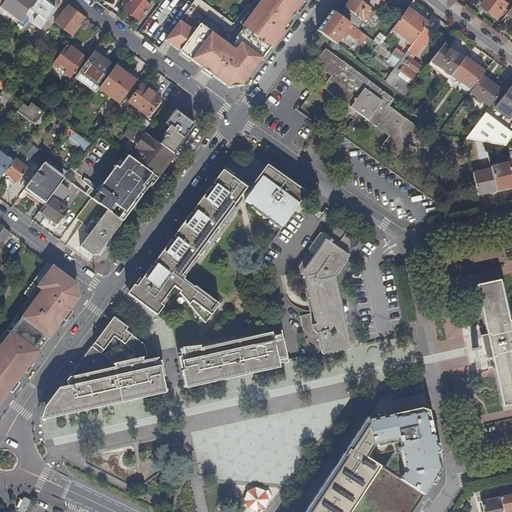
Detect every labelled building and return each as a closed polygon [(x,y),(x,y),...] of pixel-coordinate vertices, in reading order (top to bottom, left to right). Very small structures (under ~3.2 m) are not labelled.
[(3,0),(0,5),(0,8),(19,22),(34,1),(32,0),(3,0)] [(19,22),(16,26),(20,29),(26,22),(30,25),(32,22),(40,28),(53,10),(39,0),(34,0),(34,1),(19,22)] [(137,0),(129,0),(121,11),(139,24),(150,9),(137,0)] [(280,39),(244,12),(233,27),(197,0),(194,0),(191,5),(262,58),(269,48),(271,50),(280,39)] [(292,18),(268,0),(254,0),(249,7),(248,7),(244,12),(280,39),(284,32),(282,31),(292,18)] [(268,0),(292,18),(305,0),(268,0)] [(356,0),(348,0),(337,16),(350,26),(353,28),(355,29),(370,9),(356,0)] [(378,0),(367,0),(380,9),(383,4),(378,0)] [(486,0),(482,6),(497,17),(506,4),(500,0),(486,0)] [(262,58),(191,5),(163,42),(227,89),(241,86),(262,58)] [(71,38),(84,21),(66,7),(53,25),(71,38)] [(392,31),(411,45),(412,44),(422,30),(426,25),(406,11),(392,30),(392,31)] [(337,16),(331,12),(316,32),(335,46),(338,42),(342,45),(348,36),(347,35),(350,30),(348,28),(350,26),(337,16)] [(32,22),(30,25),(38,31),(40,28),(32,22)] [(388,35),(392,31),(392,30),(382,22),(378,28),(388,35)] [(355,29),(353,28),(352,31),(350,30),(347,35),(348,36),(361,45),(367,38),(355,29)] [(422,30),(412,44),(420,50),(431,36),(422,30)] [(378,33),(373,42),(381,46),(385,36),(378,33)] [(66,45),(51,66),(57,71),(58,69),(63,72),(62,74),(69,79),(84,60),(87,62),(93,53),(88,49),(82,56),(66,45)] [(429,63),(449,78),(461,60),(442,46),(429,63)] [(391,56),(380,48),(376,53),(387,61),(391,56)] [(393,103),(324,52),(313,66),(331,79),(322,91),(387,139),(380,148),(395,159),(409,141),(414,145),(422,134),(388,109),(393,103)] [(87,62),(78,74),(99,89),(114,69),(93,53),(87,62)] [(399,62),(391,56),(387,61),(386,64),(394,70),(399,62)] [(384,83),(403,98),(413,84),(410,82),(419,69),(407,61),(403,57),(399,62),(394,70),(384,83)] [(464,59),(450,77),(460,84),(461,82),(472,89),(480,78),(483,73),(464,59)] [(114,69),(99,89),(98,91),(118,106),(134,84),(114,69)] [(99,89),(78,74),(74,80),(95,95),(98,91),(99,89)] [(472,89),(469,93),(489,108),(500,92),(480,78),(472,89)] [(159,100),(140,86),(127,104),(146,118),(159,100)] [(492,116),(505,126),(511,117),(511,90),(510,89),(495,109),(497,111),(492,116)] [(312,105),(318,98),(312,93),(303,104),(309,109),(312,105)] [(332,107),(319,96),(318,98),(312,105),(326,115),(332,107)] [(22,106),(16,114),(32,126),(41,114),(28,104),(25,109),(22,106)] [(54,107),(50,113),(62,122),(66,117),(54,107)] [(163,140),(159,146),(171,156),(172,156),(183,141),(182,140),(193,126),(174,112),(165,124),(169,127),(161,138),(163,140)] [(511,134),(484,114),(464,140),(474,142),(483,144),(504,147),(511,136),(511,134)] [(421,117),(418,122),(431,131),(434,127),(421,117)] [(136,129),(142,134),(148,125),(142,121),(136,129)] [(65,131),(58,125),(50,135),(58,141),(65,131)] [(136,129),(130,125),(121,136),(140,150),(133,159),(127,154),(125,155),(128,157),(155,178),(171,156),(159,146),(142,134),(136,129)] [(89,145),(68,130),(61,140),(81,155),(89,145)] [(487,159),(483,144),(474,142),(478,161),(487,159)] [(464,154),(462,143),(456,145),(458,155),(464,154)] [(0,156),(0,177),(3,174),(10,164),(0,156)] [(155,178),(128,157),(93,202),(107,212),(122,223),(155,178)] [(10,164),(3,174),(17,183),(26,170),(13,160),(10,164)] [(63,179),(65,177),(44,162),(21,193),(42,209),(58,187),(58,186),(62,181),(63,179)] [(490,173),(494,191),(511,187),(511,183),(508,163),(489,167),(490,173)] [(279,229),(304,194),(265,166),(247,191),(221,172),(128,296),(154,316),(161,307),(158,305),(171,287),(178,292),(177,294),(203,324),(217,306),(182,279),(241,200),(279,229)] [(494,191),(490,173),(472,177),(476,195),(494,191)] [(42,209),(38,213),(56,226),(66,212),(58,206),(68,194),(58,187),(42,209)] [(122,223),(107,212),(80,249),(91,257),(97,256),(122,223)] [(299,316),(309,359),(350,350),(341,309),(333,275),(353,249),(351,239),(334,227),(327,236),(322,233),(318,235),(308,249),(308,253),(310,254),(313,257),(308,264),(305,261),(301,259),(296,267),(296,277),(303,282),(310,314),(299,316)] [(305,261),(308,264),(313,257),(310,254),(305,261)] [(45,264),(29,287),(65,313),(77,298),(74,284),(45,264)] [(499,281),(475,286),(486,337),(490,357),(501,408),(511,405),(511,320),(507,322),(499,281)] [(65,313),(29,287),(23,295),(29,299),(17,316),(47,338),(65,313)] [(47,338),(17,316),(16,317),(2,338),(0,339),(0,401),(29,362),(47,338)] [(114,319),(94,344),(103,352),(113,339),(124,345),(133,335),(114,319)] [(179,367),(183,386),(250,371),(249,366),(282,359),(283,364),(286,363),(280,335),(271,338),(269,333),(268,329),(193,348),(194,353),(178,356),(181,367),(179,367)] [(485,358),(481,338),(480,334),(473,335),(476,348),(471,349),(471,353),(477,352),(479,360),(485,358)] [(490,357),(486,337),(481,338),(485,358),(490,357)] [(137,360),(113,365),(90,348),(43,410),(46,416),(163,391),(157,364),(152,365),(152,364),(145,366),(143,358),(137,360)] [(155,355),(143,358),(145,366),(152,364),(152,365),(157,364),(155,355)] [(249,366),(250,371),(283,364),(282,359),(249,366)] [(425,412),(419,407),(384,415),(383,412),(374,414),(372,414),(372,417),(365,419),(366,419),(372,447),(390,442),(392,451),(382,469),(421,496),(438,469),(425,412)] [(307,511),(411,511),(421,496),(382,469),(372,462),(374,462),(366,419),(307,511)] [(511,511),(511,495),(501,498),(503,511),(511,511)] [(17,511),(24,511),(30,501),(23,498),(17,511)] [(503,511),(501,498),(482,502),(483,511),(503,511)]
